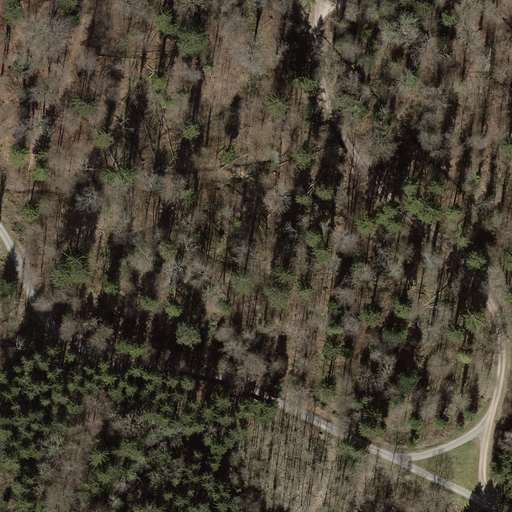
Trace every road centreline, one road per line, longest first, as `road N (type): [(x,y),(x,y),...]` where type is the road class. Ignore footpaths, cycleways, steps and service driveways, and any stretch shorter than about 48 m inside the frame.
road 1 (track): [(487,423),(445,449),(391,459),(226,373),(164,352),(95,344),(41,314),(0,225)]
road 2 (track): [(496,511),(482,472),(502,344),(487,302),(455,256),(372,181),(333,120),(317,52),(320,13)]
